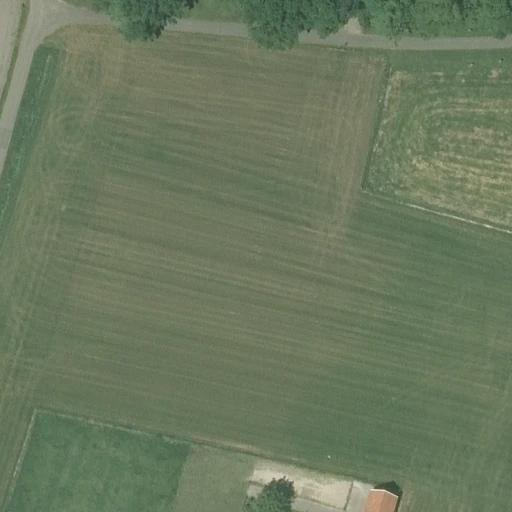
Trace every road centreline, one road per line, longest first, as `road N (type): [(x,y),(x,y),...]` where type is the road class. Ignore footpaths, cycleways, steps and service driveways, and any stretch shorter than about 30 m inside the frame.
road 1 (unclassified): [(354,43),(35,11)]
road 2 (unclassified): [(354,43),(511,40)]
road 3 (unclassified): [(0,146),(35,11)]
